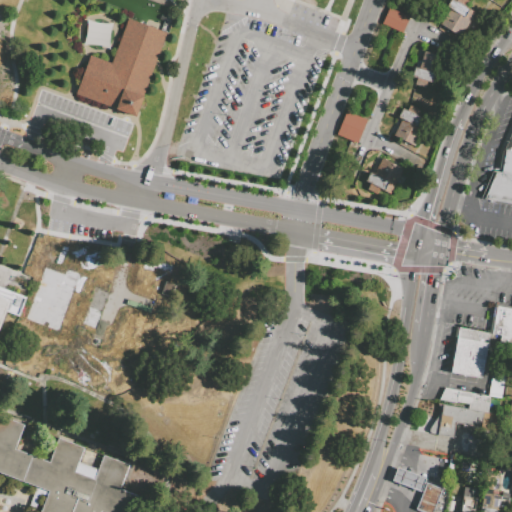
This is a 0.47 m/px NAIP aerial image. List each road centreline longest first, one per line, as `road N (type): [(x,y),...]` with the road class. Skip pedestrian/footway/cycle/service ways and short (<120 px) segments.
road 1 (secondary): [(405,310),(380,469)]
road 2 (residential): [(343,69),(386,87),(431,0)]
road 3 (secondary): [(380,469),(395,451),(424,335)]
road 4 (secondary): [(446,211),(466,139),(493,93)]
